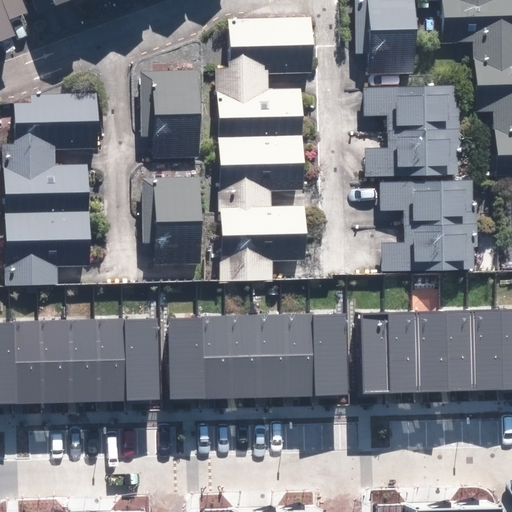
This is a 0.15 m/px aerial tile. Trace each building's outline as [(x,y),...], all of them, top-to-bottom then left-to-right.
[(0,0),(0,37),(19,31),(13,16),(30,10),(25,0),(0,0)] [(357,0),(358,52),(370,51),(370,73),(415,72),(413,0),(357,0)] [(511,0),(442,0),(444,42),(476,41),(478,111),(496,110),(499,181),(511,180),(511,0)] [(229,18),(231,66),(218,66),(220,134),(303,132),(302,87),(270,87),(270,72),(315,71),(314,16),(229,18)] [(200,68),(143,69),(144,133),(154,133),(155,155),(201,155),(200,68)] [(389,127),(462,127),(462,106),(457,106),(457,83),(401,84),(365,84),(365,114),(389,113),(389,127)] [(101,145),(99,97),(15,100),(17,142),(5,142),(7,212),(91,209),(90,161),(57,163),(56,147),(101,145)] [(389,146),(367,146),(367,173),(459,172),(458,149),(462,149),(462,127),(389,127),(389,146)] [(272,204),(272,189),(305,188),(303,132),(220,134),(224,280),(275,278),(274,260),(307,259),(305,203),(272,204)] [(202,263),(201,174),(157,175),(157,178),(145,179),(146,240),(159,240),(159,263),(202,263)] [(407,221),(480,221),(479,200),(475,200),(475,177),(419,178),(383,178),(383,208),(407,208),(407,221)] [(91,209),(7,212),(10,283),(60,281),(60,265),(93,264),(91,209)] [(407,240),(384,240),(384,267),(476,266),(476,243),(480,243),(480,221),(407,221),(407,240)] [(477,389),(507,388),(504,307),(474,308),(477,389)] [(448,390),(477,389),(474,308),(445,310),(448,390)] [(418,391),(448,390),(445,310),(415,311),(418,391)] [(389,392),(418,391),(415,311),(386,312),(389,392)] [(359,393),(389,392),(386,312),(356,313),(359,393)] [(314,395),(344,394),(341,313),(311,314),(314,395)] [(285,396),(314,395),(311,314),(282,315),(285,396)] [(255,397),(285,396),(282,315),(252,316),(255,397)] [(225,398),(255,397),(252,316),(223,317),(225,398)] [(196,399),(225,398),(223,317),(193,318),(196,399)] [(129,400),(159,399),(156,318),(126,319),(129,400)] [(166,400),(196,399),(193,318),(163,319),(166,400)] [(100,401),(129,400),(126,319),(97,320),(100,401)] [(70,402),(100,401),(97,320),(67,321),(70,402)] [(41,403),(70,402),(67,321),(38,322),(41,403)] [(11,404),(41,403),(38,322),(8,324),(11,404)] [(0,404),(11,404),(8,324),(0,323),(0,404)] [(485,511),(485,493),(398,495),(397,511),(485,511)] [(308,511),(308,498),(221,500),(220,511),(308,511)]
